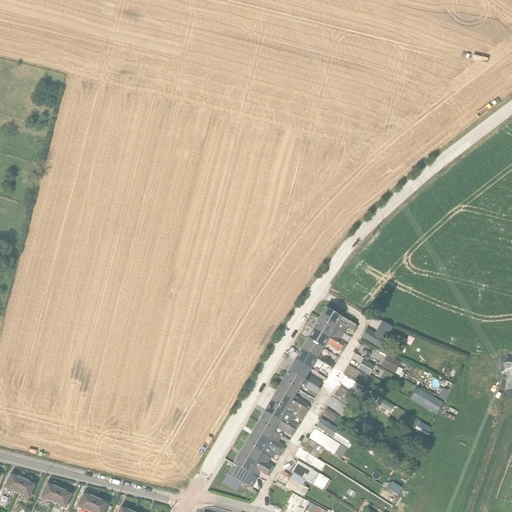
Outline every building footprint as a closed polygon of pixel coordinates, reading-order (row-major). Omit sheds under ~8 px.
[(318,319),(335,329),(338,323),(341,318),(325,308),(318,319)] [(341,318),(338,323),(346,327),(354,332),(357,327),(355,326),(341,318)] [(313,329),(329,338),(334,329),(335,329),(318,319),(313,329)] [(382,322),(375,333),(366,328),(361,337),(369,342),(380,349),(393,328),(382,322)] [(335,329),(334,329),(343,333),(346,327),(338,323),(335,329)] [(306,340),(323,349),(326,344),(329,338),(313,329),(306,340)] [(329,338),(326,344),(340,352),(341,350),(343,352),(347,346),(344,344),(345,342),(340,339),(343,333),(334,329),(329,338)] [(300,349),(317,359),(320,355),(323,349),(306,340),(300,349)] [(294,360),(310,370),(314,365),(317,359),(300,349),(294,360)] [(333,356),(336,357),(338,354),(329,349),(327,352),(333,356)] [(317,359),(314,365),(317,367),(318,367),(327,373),(330,374),(334,367),(332,365),(332,363),(323,358),(322,357),(320,355),(317,359)] [(387,356),(381,367),(394,375),(401,363),(387,356)] [(288,370),(305,380),(308,375),(310,371),(310,370),(294,360),(288,370)] [(362,361),(357,368),(365,373),(370,365),(362,361)] [(446,379),(451,368),(444,364),(438,375),(446,379)] [(310,370),(310,371),(315,373),(318,367),(317,367),(314,365),(310,370)] [(343,376),(361,386),(365,377),(363,375),(348,366),(343,375),(343,376)] [(451,368),(446,379),(453,383),(458,371),(451,368)] [(282,381),(298,391),(301,387),(304,382),(305,380),(288,370),(282,381)] [(361,386),(343,376),(338,385),(356,396),(360,389),(368,394),(369,391),(361,386)] [(307,383),(317,389),(320,386),(321,384),(311,377),(307,383)] [(275,391),(292,402),(294,398),(298,391),(282,381),(275,391)] [(304,382),(301,387),(303,388),(303,387),(310,391),(309,394),(315,397),(320,390),(317,389),(307,383),(306,383),(304,382)] [(339,387),(333,397),(346,405),(352,395),(339,387)] [(443,403),(417,388),(410,400),(436,415),(443,403)] [(269,402),(286,412),(292,402),(275,391),(269,402)] [(302,394),(300,397),(309,403),(312,399),(302,394)] [(294,398),(292,402),(306,409),(308,411),(310,407),(308,406),(309,405),(297,398),(297,400),(294,398)] [(332,398),(327,407),(343,417),(349,408),(332,398)] [(395,406),(380,398),(377,404),(391,412),(395,406)] [(263,412),(279,423),(284,416),(286,412),(269,402),(263,412)] [(286,412),(295,417),(301,421),(308,411),(306,409),(292,402),(286,412)] [(326,408),(322,414),(334,421),(338,415),(326,408)] [(257,422),(274,432),(276,429),(279,423),(263,412),(257,422)] [(279,423),(276,429),(292,437),(296,431),(297,428),(295,427),(296,425),(286,419),(287,418),(284,416),(279,423)] [(335,435),(339,426),(321,417),(317,426),(335,435)] [(419,421),(414,429),(426,436),(431,428),(419,421)] [(251,432),(268,443),(274,432),(257,422),(251,432)] [(326,448),(330,441),(331,440),(314,429),(309,437),(326,448)] [(409,431),(404,439),(417,446),(421,439),(409,431)] [(245,443),(262,453),(268,443),(251,432),(245,443)] [(262,453),(271,459),(275,454),(278,456),(281,457),(285,449),(283,448),(284,446),(278,443),(281,437),(274,432),(268,443),(262,453)] [(298,449),(316,459),(319,454),(320,455),(323,450),(316,445),(305,438),(298,449)] [(330,441),(326,448),(331,451),(336,445),(330,441)] [(239,453),(256,464),(259,458),(262,453),(245,443),(239,453)] [(316,459),(298,449),(294,456),(311,466),(320,472),(325,465),(316,459)] [(367,449),(364,455),(377,464),(381,459),(367,449)] [(233,464),(243,470),(249,474),(256,464),(239,453),(233,464)] [(240,476),(255,485),(258,479),(265,483),(267,479),(256,473),(258,471),(256,470),(261,460),(259,458),(256,464),(249,474),(243,470),(240,476)] [(325,459),(322,463),(332,469),(334,465),(325,459)] [(256,470),(258,471),(266,476),(268,477),(273,469),(271,468),(272,466),(261,460),(256,470)] [(293,474),(305,481),(311,485),(315,480),(318,482),(321,476),(318,474),(297,462),(291,472),(293,474)] [(243,470),(233,464),(227,475),(251,489),(255,485),(240,476),(243,470)] [(16,494),(23,479),(17,476),(16,477),(10,474),(4,489),(10,491),(10,492),(16,494)] [(305,481),(293,474),(290,480),(285,488),(303,498),(308,490),(302,486),(305,481)] [(315,480),(311,485),(320,490),(323,484),(327,478),(321,476),(318,482),(315,480)] [(23,479),(16,494),(22,497),(23,497),(29,499),(35,485),(29,482),(29,481),(23,479)] [(52,504),(59,488),(53,486),(53,487),(46,484),(40,498),(47,501),(46,501),(52,504)] [(400,489),(392,484),(387,491),(396,496),(400,489)] [(59,488),(52,504),(59,507),(59,506),(65,509),(72,495),(65,492),(66,491),(59,488)] [(85,511),(88,511),(96,497),(90,495),(89,496),(83,493),(77,508),(83,510),(82,511),(85,511)] [(291,493),(284,508),(293,511),(325,511),(317,508),(318,506),(291,493)] [(96,497),(88,511),(104,511),(108,504),(101,501),(102,500),(96,497)]
